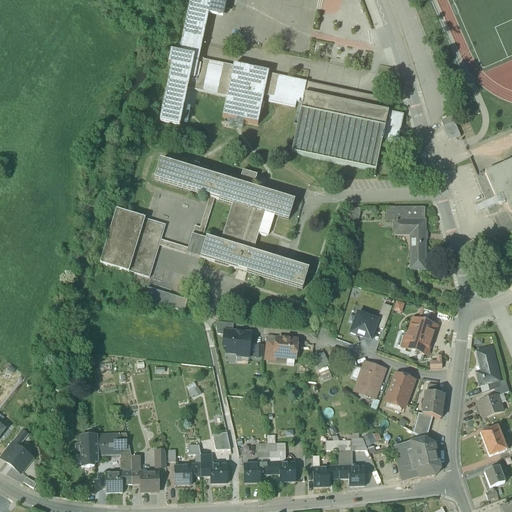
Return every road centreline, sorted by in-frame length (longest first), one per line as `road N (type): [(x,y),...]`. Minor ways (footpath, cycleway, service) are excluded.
road 1 (residential): [(455,485),(244,510)]
road 2 (residential): [(456,378),(325,340),(270,334)]
road 3 (residential): [(422,128),(460,262),(463,308)]
road 4 (residential): [(422,128),(380,0)]
